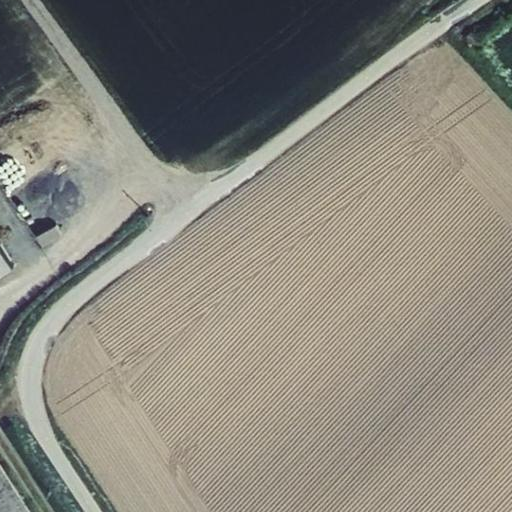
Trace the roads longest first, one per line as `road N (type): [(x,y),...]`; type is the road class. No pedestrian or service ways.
road 1 (unclassified): [(183,216),(63,309),(31,361),(41,430),(93,511)]
road 2 (unclassified): [(476,0),(183,216)]
road 3 (unclassified): [(183,216),(27,0)]
